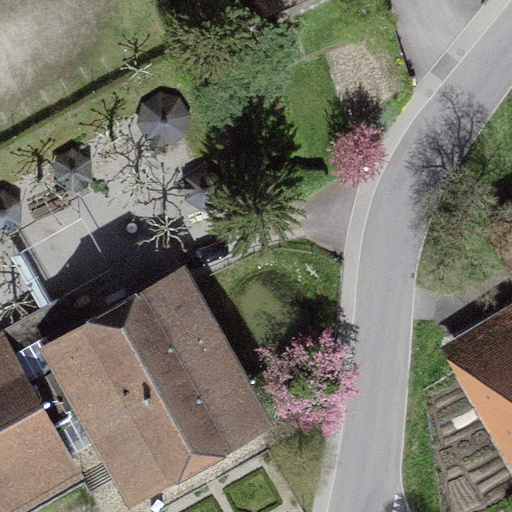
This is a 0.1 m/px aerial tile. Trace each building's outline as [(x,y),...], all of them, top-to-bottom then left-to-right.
[(254,0),(265,24),(322,0),(254,0)] [(159,142),(174,141),(186,130),(189,115),(182,101),(169,93),(153,95),(142,105),(139,121),(145,135),(159,142)] [(202,205),(214,204),(223,196),(225,184),(220,173),(209,167),(197,168),(188,177),(186,189),(191,200),(202,205)] [(511,201),(483,219),(511,268),(511,296),(439,340),(511,461),(511,201)] [(128,495),(274,415),(185,254),(76,313),(65,292),(5,325),(2,322),(0,322),(0,511),(5,511),(86,468),(73,444),(94,432),(128,495)]
